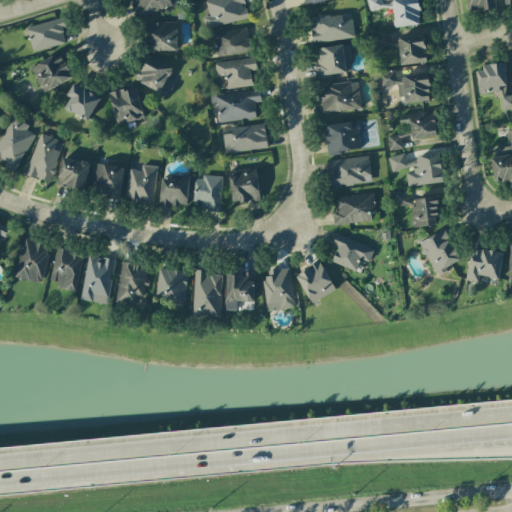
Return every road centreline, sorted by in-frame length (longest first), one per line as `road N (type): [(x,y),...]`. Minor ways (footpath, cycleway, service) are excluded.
road 1 (motorway): [(511,411),(0,460)]
road 2 (motorway): [(0,485),(349,453)]
road 3 (residential): [(291,227),(245,238),(177,239),(0,199)]
road 4 (residential): [(291,227),(298,154),(275,0)]
road 5 (residential): [(445,0),(479,214)]
road 6 (secondary): [(511,491),(306,511)]
road 7 (motorway): [(349,453),(511,437)]
road 8 (motorway): [(349,453),(511,450)]
